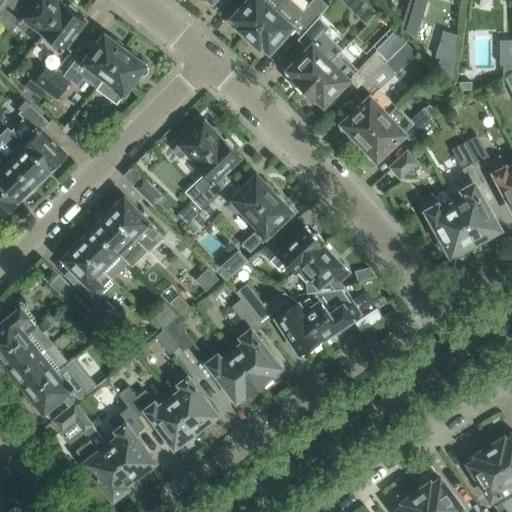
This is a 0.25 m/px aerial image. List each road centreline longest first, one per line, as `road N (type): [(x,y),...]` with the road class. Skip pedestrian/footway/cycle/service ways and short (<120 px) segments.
road 1 (primary): [(511,310),(309,442),(220,511)]
road 2 (residential): [(442,312),(306,153),(204,62)]
road 3 (residential): [(442,312),(163,511)]
road 4 (primary): [(256,511),(511,338)]
road 5 (residential): [(0,284),(204,62)]
road 6 (residential): [(313,511),(511,380)]
road 7 (residential): [(84,511),(0,408)]
